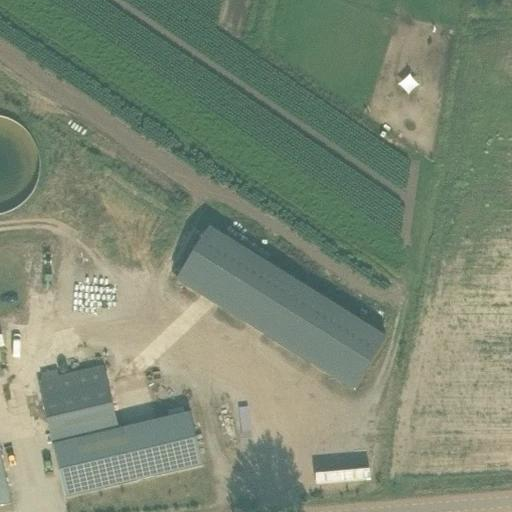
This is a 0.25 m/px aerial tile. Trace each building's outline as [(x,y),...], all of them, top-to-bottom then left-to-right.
[(0,213),(18,207),(34,189),(40,166),(34,143),(18,125),(0,118),(0,213)] [(386,340),(210,230),(178,281),(354,392),(386,340)] [(0,309),(20,307),(13,236),(0,237),(0,309)] [(38,383),(53,445),(119,429),(104,367),(38,383)] [(119,432),(119,429),(53,445),(65,499),(203,467),(191,415),(119,432)] [(0,507),(11,505),(0,452),(0,507)]
